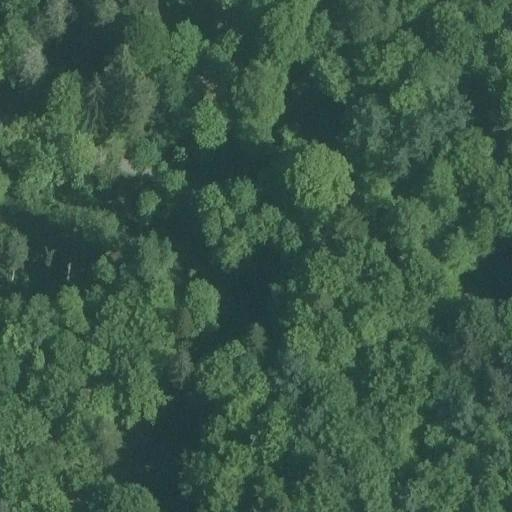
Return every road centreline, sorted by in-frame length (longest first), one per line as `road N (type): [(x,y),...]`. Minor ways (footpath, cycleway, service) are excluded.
road 1 (track): [(314,226),(0,111)]
road 2 (track): [(219,511),(314,226)]
road 3 (track): [(314,226),(386,0)]
road 4 (track): [(511,326),(314,226)]
